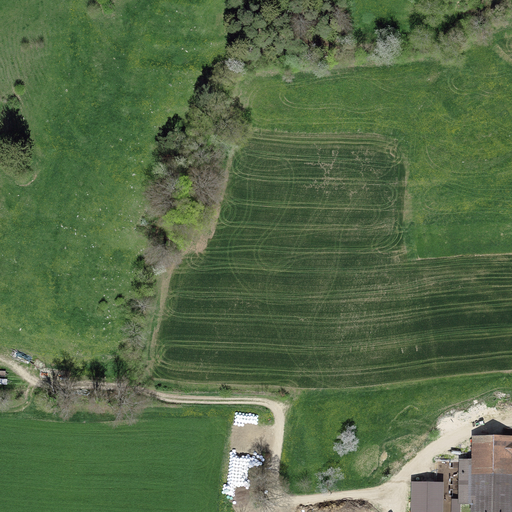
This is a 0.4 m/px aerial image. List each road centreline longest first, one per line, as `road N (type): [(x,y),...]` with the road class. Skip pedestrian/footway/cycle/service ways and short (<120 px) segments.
road 1 (track): [(267,503),(377,491),(440,441),(511,417)]
road 2 (track): [(112,387),(277,406),(267,503)]
